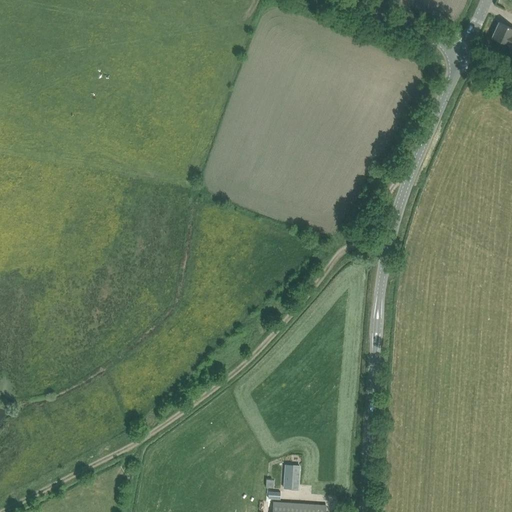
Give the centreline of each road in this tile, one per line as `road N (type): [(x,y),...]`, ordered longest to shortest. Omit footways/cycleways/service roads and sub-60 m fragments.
road 1 (tertiary): [(365,511),(387,247),(452,78),(455,48)]
road 2 (track): [(4,511),(129,447),(210,391),(342,252),(387,247)]
road 3 (tertiary): [(455,48),(343,0)]
